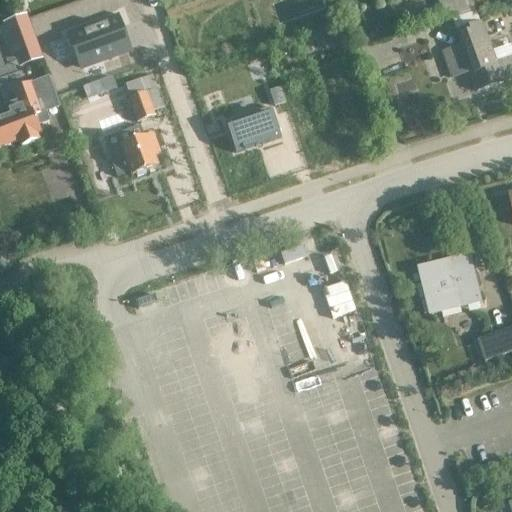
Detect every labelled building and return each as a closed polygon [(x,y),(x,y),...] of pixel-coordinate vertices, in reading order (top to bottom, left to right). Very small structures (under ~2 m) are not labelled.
[(437,0),(445,21),(453,19),(477,11),(473,0),(437,0)] [(511,58),(495,64),(477,11),(453,19),(462,46),(443,52),(452,78),(470,71),(477,91),(511,79),(511,58)] [(109,17),(58,36),(70,69),(121,51),(109,17)] [(0,148),(20,141),(22,147),(39,141),(37,135),(41,133),(38,126),(48,122),(45,114),(45,112),(58,108),(47,78),(29,85),(28,83),(17,88),(21,100),(0,107),(0,148)] [(152,111),(163,108),(156,89),(145,93),(140,80),(126,85),(130,98),(129,99),(138,123),(154,117),(152,111)] [(330,91),(351,154),(375,146),(355,83),(330,91)] [(270,107),(225,123),(235,153),(280,138),(270,107)] [(153,155),(159,153),(152,134),(121,146),(132,176),(157,166),(153,155)] [(431,311),(478,300),(467,253),(417,264),(425,298),(428,297),(431,311)] [(153,295),(135,301),(137,308),(156,302),(153,295)]
